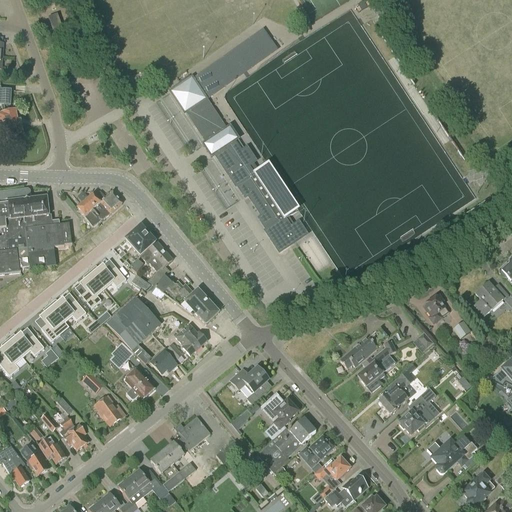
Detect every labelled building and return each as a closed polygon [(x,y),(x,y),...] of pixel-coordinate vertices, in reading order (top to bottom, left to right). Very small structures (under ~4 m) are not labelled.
[(177,89),(170,94),(181,110),(184,114),(186,113),(203,139),(207,144),(202,147),(210,158),(213,156),(235,190),(236,189),(244,201),(247,198),(260,217),(257,219),(265,231),(263,232),(279,256),(308,236),(299,223),(292,227),(287,219),(298,212),(267,165),(262,169),(254,175),(249,168),(257,163),(247,148),(241,152),(235,142),(237,141),(229,129),(225,132),(213,114),(204,101),(204,100),(249,69),(267,56),(269,54),(264,47),(260,42),(256,37),(256,36),(249,42),(249,41),(233,53),(192,82),(191,80),(177,89)] [(81,68),(87,66),(82,56),(77,59),(81,68)] [(0,106),(1,106),(3,115),(0,115),(0,137),(2,137),(2,139),(12,137),(13,137),(14,139),(17,138),(18,136),(21,135),(19,124),(16,124),(14,115),(5,117),(4,107),(10,107),(11,92),(1,91),(0,88),(0,106)] [(30,201),(29,195),(26,192),(0,194),(0,231),(1,231),(2,243),(0,243),(0,276),(20,274),(19,270),(28,269),(28,272),(56,268),(54,249),(64,248),(64,247),(72,246),(69,225),(52,227),(51,217),(48,218),(46,199),(30,201)] [(122,206),(113,196),(110,195),(100,205),(93,196),(78,210),(93,229),(116,211),(122,206)] [(140,227),(125,241),(132,249),(148,235),(140,227)] [(148,235),(132,249),(140,258),(155,244),(148,235)] [(158,245),(141,260),(148,268),(149,266),(155,272),(156,273),(157,274),(161,270),(162,272),(165,269),(172,263),(173,262),(170,259),(158,245)] [(506,264),(498,271),(498,275),(503,280),(506,280),(507,279),(508,281),(506,283),(510,287),(511,285),(511,258),(508,262),(508,264),(506,264)] [(136,276),(143,267),(137,263),(129,271),(136,276)] [(95,268),(89,273),(104,291),(112,285),(116,290),(125,282),(115,269),(110,273),(102,265),(96,269),(95,268)] [(84,280),(78,284),(86,293),(80,298),(91,310),(100,302),(97,298),(104,291),(89,273),(83,278),(84,280)] [(155,290),(162,280),(157,276),(156,277),(154,275),(147,284),(155,290)] [(139,292),(140,290),(145,293),(151,288),(136,277),(130,286),(139,292)] [(162,280),(155,290),(154,290),(162,296),(192,317),(194,316),(205,328),(218,315),(198,293),(194,297),(186,288),(183,290),(178,284),(175,287),(173,285),(172,286),(171,286),(163,279),(162,280)] [(494,293),(486,285),(475,295),(480,301),(474,307),(484,318),(490,313),(507,298),(499,289),(494,293)] [(444,310),(441,305),(442,304),(438,298),(424,307),(431,318),(429,320),(433,325),(449,315),(445,309),(444,310)] [(56,302),(50,307),(65,325),(73,319),(77,324),(86,316),(75,303),(70,307),(63,299),(57,303),(56,302)] [(144,367),(148,363),(134,350),(160,327),(134,300),(106,326),(131,353),(144,367)] [(45,314),(39,318),(46,327),(41,332),(52,344),(61,337),(57,332),(65,325),(50,307),(44,312),(45,314)] [(96,322),(100,327),(111,319),(106,314),(96,322)] [(90,336),(100,327),(96,322),(86,331),(90,336)] [(460,342),(470,334),(463,323),(452,330),(460,342)] [(196,337),(188,328),(175,340),(183,348),(182,350),(189,359),(206,344),(198,335),(196,337)] [(380,346),(387,339),(379,330),(367,340),(366,339),(366,340),(339,362),(339,363),(346,371),(347,371),(351,367),(354,370),(355,369),(375,351),(376,351),(380,347),(380,346)] [(14,337),(7,342),(23,360),(30,353),(34,358),(44,350),(33,337),(28,342),(20,333),(15,338),(14,337)] [(424,335),(417,341),(426,351),(433,346),(424,335)] [(2,348),(0,349),(0,356),(4,362),(0,364),(0,367),(9,379),(19,371),(15,366),(23,360),(7,342),(1,347),(2,348)] [(119,371),(133,356),(119,342),(115,346),(117,349),(110,356),(112,358),(109,362),(119,371)] [(376,367),(389,356),(395,353),(390,343),(382,347),(385,350),(371,361),(370,360),(361,367),(365,371),(356,378),(365,389),(366,388),(371,394),(380,386),(377,382),(384,377),(376,367)] [(176,362),(181,357),(172,347),(166,352),(176,362)] [(452,370),(435,349),(428,355),(445,376),(452,370)] [(54,364),(58,360),(52,353),(47,357),(54,364)] [(171,373),(177,368),(163,353),(150,365),(161,378),(169,370),(171,373)] [(490,381),(501,387),(502,386),(504,385),(505,385),(506,384),(511,387),(511,363),(502,372),(501,372),(490,381)] [(268,382),(256,369),(245,379),(240,373),(230,383),(238,392),(245,386),(253,395),(246,402),(251,407),(264,395),(259,390),(268,382)] [(143,402),(155,391),(136,371),(124,382),(131,390),(127,394),(127,397),(131,402),(134,401),(138,397),(143,402)] [(390,417),(398,410),(397,409),(410,398),(404,390),(414,382),(406,373),(382,394),(384,396),(377,402),(390,417)] [(95,396),(103,388),(90,375),(81,383),(95,396)] [(238,394),(244,401),(250,396),(244,389),(238,394)] [(410,413),(398,424),(399,425),(398,426),(402,431),(403,430),(409,437),(415,431),(417,434),(424,428),(424,429),(426,427),(434,420),(428,413),(433,409),(428,404),(435,398),(429,390),(418,399),(422,404),(417,408),(411,414),(410,413)] [(226,416),(233,410),(222,397),(215,402),(226,416)] [(117,411),(111,403),(107,398),(94,408),(98,413),(110,429),(125,418),(119,410),(117,411)] [(68,417),(73,412),(61,400),(56,404),(68,417)] [(293,407),(289,403),(288,404),(286,403),(273,415),(279,420),(272,426),(279,433),(289,424),(288,422),(297,414),(291,408),(293,407)] [(239,437),(241,435),(238,431),(248,423),(246,421),(252,416),(247,411),(234,422),(230,425),(230,426),(239,437)] [(52,434),(57,429),(45,416),(40,420),(52,434)] [(62,421),(82,449),(88,445),(83,438),(85,436),(79,427),(75,430),(66,418),(62,421)] [(177,435),(175,436),(187,451),(189,453),(210,436),(196,419),(193,422),(183,430),(181,431),(183,433),(180,435),(178,433),(177,435)] [(273,476),(281,469),(289,462),(287,460),(301,448),(300,447),(315,434),(302,420),(289,432),(288,431),(287,432),(288,434),(283,438),(280,436),(271,443),(256,457),(273,476)] [(76,453),(82,449),(62,421),(58,424),(61,428),(60,430),(62,432),(59,434),(69,448),(71,446),(76,453)] [(503,428),(491,438),(497,446),(509,435),(503,428)] [(37,444),(43,439),(36,430),(30,435),(37,444)] [(51,439),(38,447),(47,461),(50,459),(55,467),(65,460),(57,446),(56,447),(51,439)] [(469,446),(462,439),(454,447),(450,442),(440,451),(439,449),(441,447),(438,443),(435,445),(435,444),(426,451),(432,458),(431,459),(437,467),(436,468),(436,471),(439,475),(443,475),(457,463),(461,467),(471,458),(469,456),(476,450),(471,444),(469,446)] [(314,475),(321,469),(317,465),(333,451),(328,445),(327,447),(321,441),(314,447),(308,451),(306,449),(298,457),(314,475)] [(223,468),(242,453),(234,442),(215,457),(223,468)] [(480,461),(495,449),(489,442),(475,454),(480,461)] [(30,445),(20,454),(28,464),(26,465),(31,472),(32,471),(37,478),(39,477),(48,471),(43,463),(38,455),(37,453),(38,453),(30,445)] [(183,458),(173,445),(161,454),(172,467),(178,462),(179,463),(183,460),(182,459),(183,458)] [(8,461),(3,465),(8,474),(10,478),(12,477),(19,489),(24,486),(29,483),(21,470),(20,470),(24,467),(10,449),(3,453),(8,461)] [(150,463),(160,476),(167,471),(167,472),(171,469),(170,468),(172,467),(161,454),(150,463)] [(321,469),(314,475),(315,476),(314,476),(319,482),(321,480),(328,487),(319,495),(323,500),(333,492),(329,488),(349,471),(348,469),(349,468),(345,464),(344,465),(340,461),(331,469),(330,468),(325,472),(323,469),(322,470),(321,469)] [(191,475),(195,472),(191,467),(190,465),(185,468),(191,475)] [(281,469),(273,476),(277,480),(285,473),(281,469)] [(129,481),(143,499),(152,492),(160,502),(169,496),(156,479),(149,485),(139,473),(138,473),(137,471),(131,476),(133,478),(129,481)] [(503,492),(511,483),(511,476),(507,471),(494,482),(503,492)] [(177,475),(173,478),(179,485),(184,481),(178,474),(177,475)] [(465,486),(459,490),(462,494),(462,495),(468,501),(467,505),(470,509),(475,508),(488,495),(494,490),(489,484),(490,483),(483,475),(476,481),(476,482),(468,489),(465,486)] [(366,490),(357,479),(350,486),(348,484),(342,489),(343,491),(338,496),(335,493),(324,502),(331,509),(335,506),(336,507),(346,499),(350,504),(366,490)] [(138,503),(143,499),(129,481),(124,484),(123,482),(117,487),(119,489),(118,489),(128,502),(133,498),(138,503)] [(263,500),(268,496),(260,486),(255,491),(263,500)] [(103,501),(99,504),(105,511),(115,511),(118,510),(120,509),(109,496),(109,497),(108,495),(102,499),(103,501)] [(502,511),(510,505),(505,499),(495,508),(489,511),(502,511)] [(378,503),(375,500),(373,502),(371,500),(365,506),(364,505),(355,511),(379,511),(384,509),(382,507),(384,506),(379,502),(378,503)] [(131,502),(125,507),(129,511),(137,511),(138,511),(131,502)]
